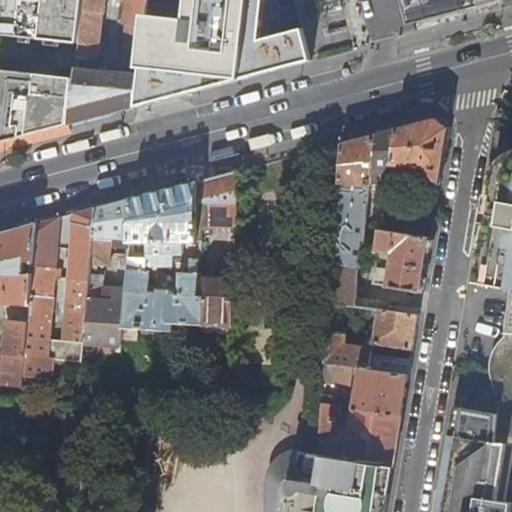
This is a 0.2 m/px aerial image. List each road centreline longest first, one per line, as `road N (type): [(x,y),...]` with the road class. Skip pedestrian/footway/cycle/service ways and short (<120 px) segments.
road 1 (primary): [(467,71),(0,191)]
road 2 (unclassified): [(467,71),(472,102),(413,511)]
